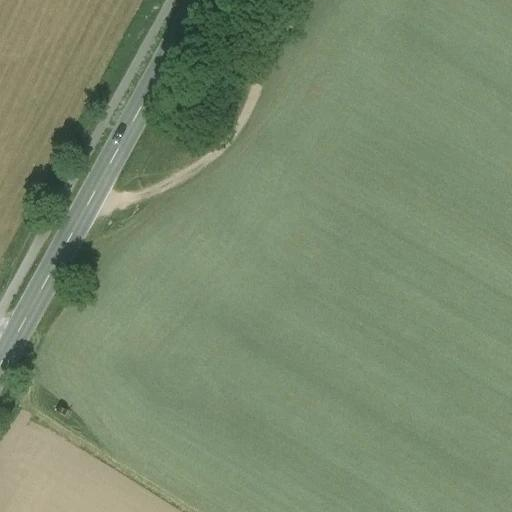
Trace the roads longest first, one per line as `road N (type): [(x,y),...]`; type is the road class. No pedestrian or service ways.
road 1 (tertiary): [(198,0),(14,339)]
road 2 (track): [(300,0),(171,172),(113,204),(91,196)]
